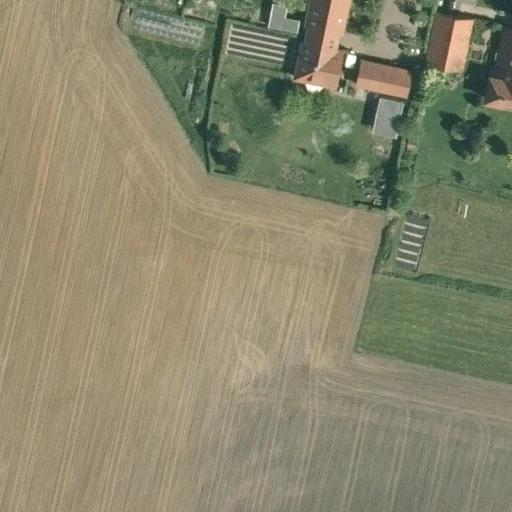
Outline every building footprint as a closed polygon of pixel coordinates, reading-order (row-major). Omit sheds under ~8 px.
[(323,37),(339,41),(341,33),(347,0),(309,0),(304,25),(308,25),(306,33),(323,37)] [(435,10),(424,61),(463,69),(468,44),(467,43),(473,18),(435,10)] [(484,98),(511,104),(511,26),(503,25),(492,75),(489,74),(484,98)] [(336,54),(339,41),(323,37),(306,33),(304,41),(301,40),(293,77),(334,86),(341,55),(336,54)] [(355,83),(381,88),(386,64),(360,59),(355,83)] [(411,70),(386,64),(381,88),(406,94),(411,70)] [(403,101),(379,96),(375,116),(398,121),(403,101)]
